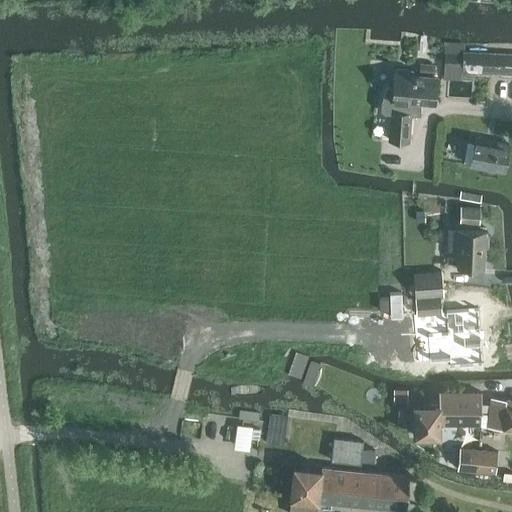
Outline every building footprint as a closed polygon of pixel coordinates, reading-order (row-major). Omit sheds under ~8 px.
[(511,54),(463,52),(463,55),(444,54),(443,78),(462,79),(462,71),(511,73),(511,54)] [(381,100),(381,109),(384,113),(391,113),(389,139),(409,141),(411,114),(420,115),(422,100),(435,101),(437,77),(412,75),(412,70),(395,68),(393,86),(387,86),(381,100)] [(504,171),(509,144),(475,138),(470,165),(504,171)] [(479,222),(480,207),(460,206),(460,221),(479,222)] [(485,235),(486,230),(459,229),(459,230),(449,229),(449,239),(458,239),(457,266),(484,267),(485,246),(483,246),(483,235),(485,235)] [(415,285),(443,282),(442,270),(414,273),(415,285)] [(443,282),(415,285),(415,297),(440,295),(444,295),(443,282)] [(415,297),(417,316),(441,314),(440,295),(415,297)] [(485,362),(479,306),(445,309),(448,331),(428,333),(431,361),(451,359),(452,366),(485,362)] [(480,392),(438,392),(438,404),(412,404),(412,435),(439,435),(439,424),(480,424),(480,392)] [(511,429),(511,399),(491,397),(488,427),(511,429)] [(239,422),(236,445),(251,446),(253,424),(239,422)] [(361,463),(363,441),(334,438),(331,460),(361,463)] [(458,449),(456,470),(475,472),(477,451),(458,449)] [(494,474),(496,453),(477,451),(475,472),(494,474)] [(404,508),(407,476),(294,464),(289,511),(315,511),(318,500),(404,508)]
